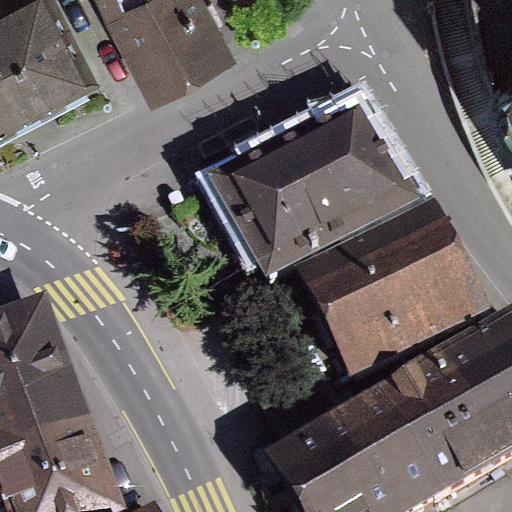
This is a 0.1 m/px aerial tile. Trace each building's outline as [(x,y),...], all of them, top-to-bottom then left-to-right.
[(0,0),(0,115),(83,77),(47,0),(0,0)] [(205,0),(110,0),(151,85),(227,54),(205,0)] [(358,112),(221,185),(271,279),(408,206),(358,112)] [(306,281),(362,386),(483,323),(428,218),(306,281)] [(0,459),(86,427),(41,312),(0,327),(0,459)] [(298,511),(422,511),(511,459),(511,332),(510,330),(274,470),(298,511)] [(0,511),(118,511),(86,427),(0,459),(0,511)]
